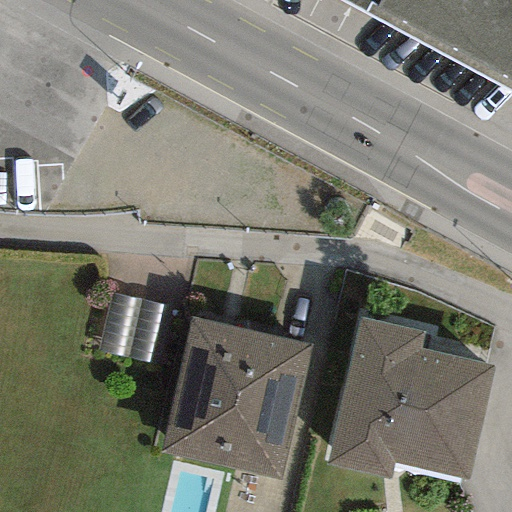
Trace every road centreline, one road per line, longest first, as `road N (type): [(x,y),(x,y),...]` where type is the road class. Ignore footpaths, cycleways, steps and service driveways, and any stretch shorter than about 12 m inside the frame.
road 1 (residential): [(511,316),(350,254),(173,250),(0,234)]
road 2 (primary): [(130,0),(511,205)]
